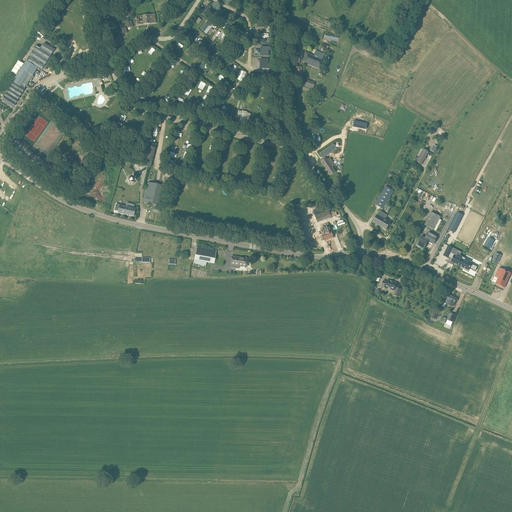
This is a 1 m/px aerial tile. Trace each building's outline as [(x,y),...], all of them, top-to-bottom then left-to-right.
[(209,3),(203,12),(207,15),(214,6),(209,3)] [(219,9),(212,19),(215,21),(222,12),(219,9)] [(155,14),(136,16),(137,25),(156,23),(155,14)] [(208,29),(212,24),(207,20),(200,29),(203,31),(205,27),(208,29)] [(220,27),(224,30),(229,22),(225,20),(220,27)] [(236,35),(242,40),(244,37),(243,36),(244,34),(240,31),(239,33),(238,33),(236,35)] [(206,44),(203,42),(202,43),(200,41),(196,46),(201,50),(206,44)] [(3,101),(13,107),(17,101),(14,99),(17,95),(18,96),(24,88),(29,80),(31,81),(34,77),(32,76),(37,68),(41,70),(54,50),(44,44),(41,49),(36,46),(24,65),(18,61),(11,72),(17,75),(15,78),(17,79),(3,101)] [(270,50),(270,46),(260,46),(260,56),(268,56),(268,50),(270,50)] [(319,69),(324,54),(316,51),(314,55),(305,52),(302,61),(308,64),(308,65),(319,69)] [(268,58),(260,58),(260,68),(269,69),(269,65),(268,64),(268,58)] [(232,68),(229,67),(227,70),(229,72),(228,73),(231,75),(236,67),(233,66),(232,68)] [(303,79),(301,67),(294,68),(296,80),(303,79)] [(245,72),(240,70),(237,79),(242,81),(245,72)] [(106,79),(106,75),(92,78),(93,80),(99,78),(100,83),(102,83),(102,80),(106,79)] [(312,89),(315,82),(307,79),(304,86),(312,89)] [(183,104),(185,99),(179,95),(176,100),(183,104)] [(247,126),(250,113),(238,110),(235,123),(247,126)] [(353,127),(366,129),(367,123),(354,120),(353,127)] [(140,165),(150,168),(155,148),(144,145),(140,165)] [(421,164),(429,152),(423,149),(416,161),(421,164)] [(83,169),(89,162),(83,157),(82,159),(78,165),(83,169)] [(336,172),(332,167),(335,166),(330,159),(328,160),(327,159),(321,162),(330,176),(336,172)] [(82,171),(78,168),(72,177),(75,180),(82,171)] [(148,182),(143,202),(161,206),(165,186),(148,182)] [(375,205),(383,209),(394,191),(386,187),(382,193),(379,192),(373,203),(375,205)] [(118,212),(133,216),(135,209),(133,208),(134,205),(126,203),(125,206),(120,205),(116,204),(114,211),(118,212)] [(314,222),(317,221),(317,223),(332,218),(329,211),(315,216),(315,217),(313,218),(314,222)] [(380,227),(381,226),(387,230),(391,223),(385,220),(387,216),(380,211),(377,215),(373,222),(380,227)] [(431,212),(425,225),(434,230),(436,231),(444,215),(440,213),(438,216),(431,212)] [(463,215),(457,213),(448,230),(454,233),(463,215)] [(320,227),(321,229),(323,234),(322,234),(325,241),(330,239),(325,228),(324,226),(320,227)] [(334,238),(331,231),(329,226),(325,228),(330,239),(334,238)] [(421,237),(417,245),(424,249),(428,241),(430,242),(434,236),(428,232),(424,238),(421,237)] [(489,248),(494,241),(489,238),(484,245),(489,248)] [(451,252),(453,248),(448,246),(444,256),(448,258),(449,257),(452,259),(451,262),(460,266),(464,257),(460,255),(459,256),(451,252)] [(194,265),(201,267),(205,268),(206,262),(214,264),(216,251),(197,247),(194,265)] [(497,258),(499,259),(501,255),(496,253),(492,261),(495,263),(497,258)] [(247,262),(247,258),(231,256),(230,265),(231,265),(230,268),(239,269),(239,267),(246,268),(246,266),(247,267),(248,262),(247,262)] [(464,257),(460,266),(469,271),(470,268),(476,271),(478,266),(470,263),(471,261),(464,257)] [(499,278),(496,284),(504,288),(511,273),(499,268),(495,276),(499,278)] [(385,287),(384,287),(394,291),(396,284),(393,282),(391,281),(390,281),(387,280),(386,282),(383,281),(382,286),(385,287)] [(453,307),(456,299),(445,293),(443,298),(444,299),(443,301),(448,303),(447,304),(453,307)] [(450,322),(448,326),(451,327),(453,322),(453,323),(456,315),(449,313),(447,320),(450,322)]
